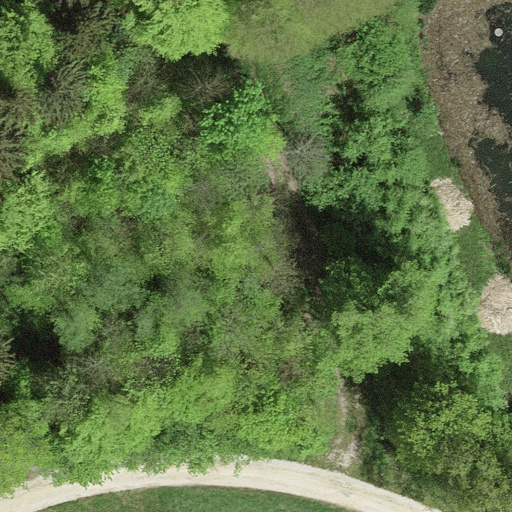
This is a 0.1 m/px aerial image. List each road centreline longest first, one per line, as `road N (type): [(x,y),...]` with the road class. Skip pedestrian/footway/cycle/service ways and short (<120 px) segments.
road 1 (track): [(313,473),(284,155),(220,0)]
road 2 (track): [(405,511),(313,473),(196,464),(116,464),(0,489)]
road 3 (track): [(0,426),(116,464)]
